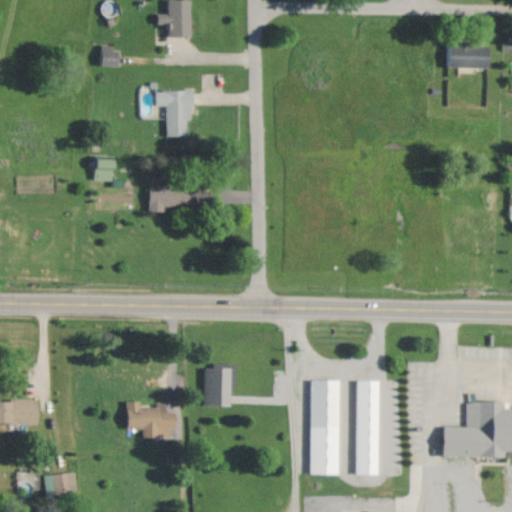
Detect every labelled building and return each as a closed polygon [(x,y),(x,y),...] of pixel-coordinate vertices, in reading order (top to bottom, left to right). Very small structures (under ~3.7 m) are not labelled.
[(183,0),(181,0),(161,0),(161,13),(150,13),(150,24),(161,23),(161,36),(184,36),(183,0)] [(95,64),(111,65),(112,44),(96,44),(95,64)] [(482,45),(441,44),(440,66),(482,67),(482,45)] [(162,135),(186,135),(184,88),(150,89),(151,105),(161,104),(162,135)] [(87,179),(105,180),(106,155),(88,154),(87,179)] [(143,209),(188,208),(187,183),(142,184),(143,209)] [(231,365),(200,364),(199,405),(224,406),(224,388),(230,388),(231,365)] [(304,473),(334,474),(335,379),(305,379),(304,473)] [(374,474),(375,380),(351,379),(351,474),(374,474)] [(0,399),(0,422),(32,423),(32,400),(0,399)] [(120,428),(136,428),(137,436),(168,435),(167,411),(162,411),(161,405),(134,405),(134,400),(119,401),(120,428)] [(434,455),(498,457),(498,450),(511,450),(511,407),(502,407),(502,401),(462,400),(461,426),(435,425),(434,455)] [(41,474),(44,497),(75,493),(73,471),(41,474)]
